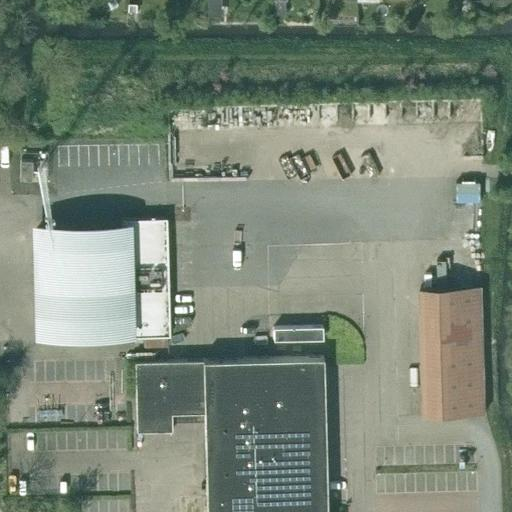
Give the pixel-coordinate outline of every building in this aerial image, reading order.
[(350,0),(350,10),(351,22),(360,22),(360,10),(359,0),(360,0),(350,0)] [(138,4),(129,3),(129,12),(138,12),(138,4)] [(21,159),(20,179),(32,179),(33,159),(21,159)] [(104,328),(104,337),(170,335),(167,216),(122,217),(122,219),(122,225),(36,228),(40,330),(104,328)] [(482,284),(421,286),(424,414),(486,413),(482,284)] [(322,325),(273,326),(273,339),(322,337),(322,325)] [(204,411),(206,511),(327,511),(324,355),(135,360),(136,429),(172,428),(172,411),(204,411)]
